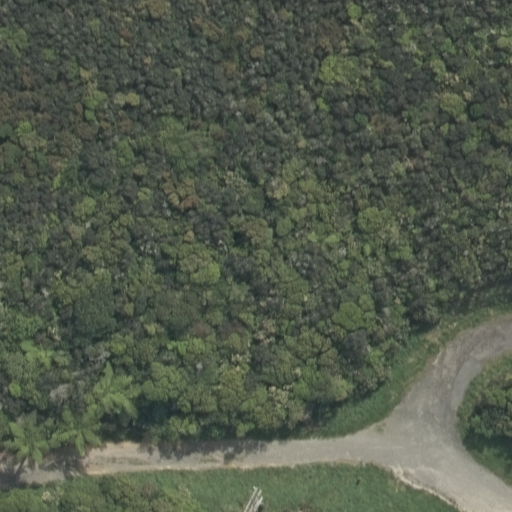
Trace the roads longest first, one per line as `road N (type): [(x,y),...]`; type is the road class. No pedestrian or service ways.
road 1 (track): [(0,510),(159,478),(409,452),(507,511)]
road 2 (track): [(409,452),(413,418),(443,363),(511,331)]
